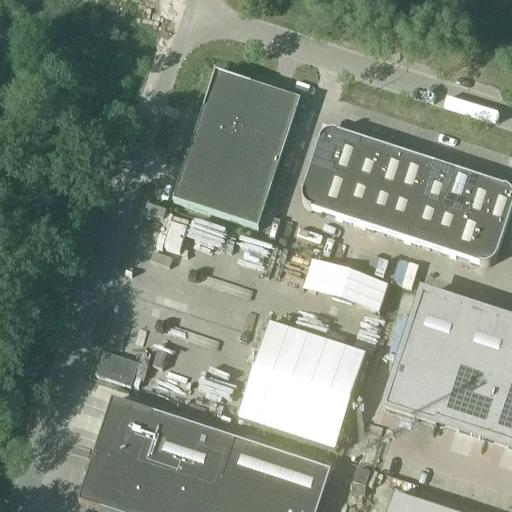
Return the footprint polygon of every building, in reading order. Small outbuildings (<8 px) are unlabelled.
[(173,205),(258,232),(301,104),(216,77),(173,205)] [(319,145),(311,171),(351,184),(364,145),(337,136),(335,136),(333,136),(330,136),(328,136),(326,137),(324,138),(323,140),(321,141),(320,143),(319,145)] [(351,184),(374,191),(387,153),(364,145),(351,184)] [(387,153),(374,191),(397,199),(410,160),(387,153)] [(410,160),(397,199),(420,206),(432,168),(410,160)] [(432,168),(420,206),(442,214),(455,175),(432,168)] [(310,213),(312,214),(339,223),(351,184),(311,171),(303,196),(302,198),(302,201),(302,203),(303,205),(304,207),(305,209),(306,210),(308,212),(310,213)] [(455,175),(442,214),(466,222),(478,183),(455,175)] [(507,192),(478,183),(466,222),(506,235),(511,214),(511,196),(510,194),(509,193),(507,192)] [(374,191),(351,184),(339,223),(361,230),(374,191)] [(361,230),(384,238),(397,199),(374,191),(361,230)] [(420,206),(397,199),(384,238),(407,245),(420,206)] [(442,214),(420,206),(407,245),(430,252),(442,214)] [(466,222),(442,214),(430,252),(453,260),(466,222)] [(506,235),(466,222),(453,260),(480,269),(482,269),(484,269),(486,269),(488,269),(490,268),(492,267),(494,265),(495,264),(497,262),(497,260),(506,235)] [(473,315),(423,298),(385,413),(436,430),(437,426),(473,315)] [(511,327),(473,315),(437,426),(486,442),(511,362),(511,327)] [(251,384),(239,424),(336,455),(367,359),(270,328),(257,367),(259,368),(253,385),(251,384)] [(139,367),(104,355),(97,379),(144,395),(147,385),(135,381),(139,367)] [(511,362),(486,442),(511,450),(511,362)] [(96,455),(220,496),(223,485),(224,485),(237,445),(113,404),(96,455)] [(214,511),(220,496),(96,455),(79,506),(95,511),(214,511)] [(369,477),(357,473),(353,486),(365,490),(369,477)] [(223,485),(220,496),(214,511),(249,511),(255,495),(224,485),(223,485)] [(255,495),(249,511),(283,511),(286,505),(255,495)] [(428,511),(395,501),(391,511),(428,511)]
